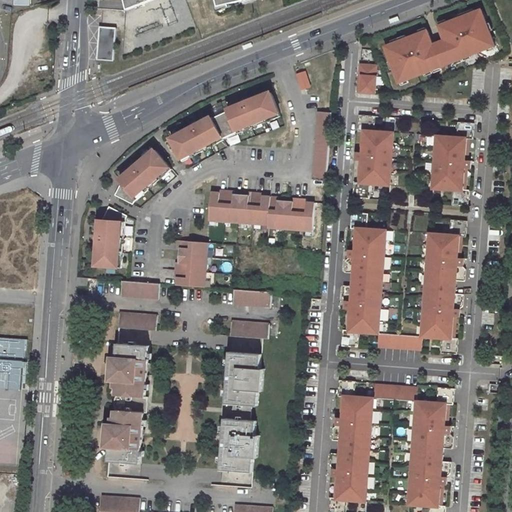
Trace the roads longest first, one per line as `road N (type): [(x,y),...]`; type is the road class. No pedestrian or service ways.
road 1 (residential): [(345,99),(314,511)]
road 2 (residential): [(460,511),(491,112)]
road 3 (tertiary): [(71,140),(36,511)]
road 4 (residential): [(71,140),(345,26)]
road 5 (unknown): [(264,497),(89,484)]
road 6 (residential): [(491,112),(345,99)]
road 7 (unknown): [(99,354),(89,484)]
road 8 (tertiary): [(71,140),(80,116),(79,15)]
road 9 (tertiary): [(79,15),(69,66),(71,140)]
